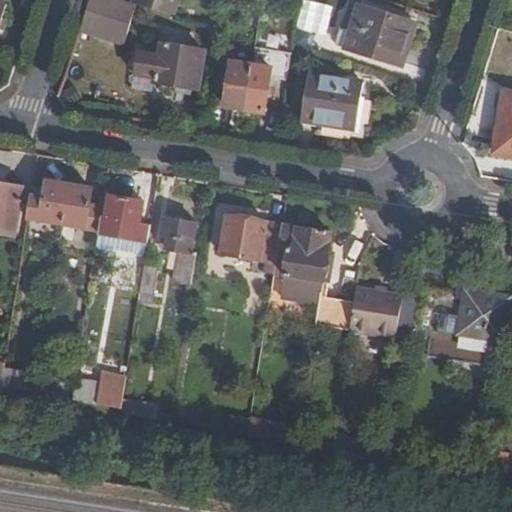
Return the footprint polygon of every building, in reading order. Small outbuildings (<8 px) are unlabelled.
[(107,0),(89,0),(86,11),(132,24),(137,9),(134,8),(107,0)] [(135,0),(134,8),(137,9),(176,19),(182,0),(135,0)] [(0,2),(0,47),(1,47),(13,7),(0,2)] [(419,26),(361,8),(349,50),(401,67),(410,42),(414,42),(419,26)] [(197,90),(202,51),(162,45),(160,59),(140,56),(136,76),(156,79),(155,83),(197,90)] [(271,76),(291,78),(294,54),(257,47),(254,65),(247,110),(265,113),(271,76)] [(228,106),(247,110),(254,65),(236,61),(228,106)] [(366,85),(313,76),(306,121),(359,129),(366,85)] [(511,94),(506,93),(497,154),(511,156),(511,94)] [(49,197),(35,195),(31,218),(66,224),(72,184),(51,181),(49,197)] [(26,189),(0,184),(0,233),(18,237),(26,189)] [(95,188),(72,184),(66,224),(101,231),(103,217),(105,206),(92,205),(95,188)] [(108,194),(105,206),(103,217),(109,218),(113,196),(108,194)] [(103,217),(101,231),(100,234),(150,242),(154,224),(144,222),(147,201),(113,196),(109,218),(103,217)] [(281,255),(285,226),(231,217),(225,254),(269,261),(266,273),(277,274),(281,255)] [(195,281),(200,254),(195,252),(199,225),(168,220),(163,248),(182,250),(178,278),(195,281)] [(332,234),(285,226),(281,255),(290,256),(286,276),(289,277),(323,282),(332,234)] [(161,268),(146,266),(142,290),(158,292),(161,268)] [(325,283),(323,282),(289,277),(285,299),(320,305),(322,298),(325,283)] [(508,341),(511,319),(511,296),(468,288),(463,315),(443,312),(439,332),(428,329),(427,338),(433,339),(430,355),(501,369),(505,344),(508,344),(508,341)] [(405,297),(358,290),(356,304),(352,331),(397,339),(405,297)] [(356,304),(322,298),(320,305),(316,325),(352,331),(356,304)] [(73,399),(93,403),(98,379),(78,375),(73,399)] [(104,405),(122,408),(127,379),(109,375),(104,405)] [(249,437),(252,420),(234,416),(230,433),(249,437)] [(307,432),(252,420),(249,437),(304,448),(307,432)] [(511,484),(511,456),(500,454),(495,484),(511,487),(511,484)]
